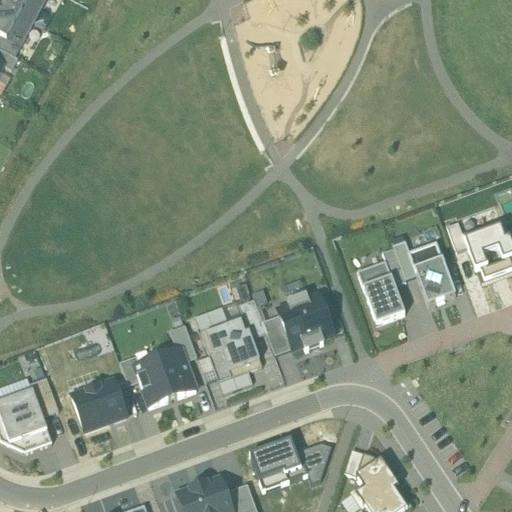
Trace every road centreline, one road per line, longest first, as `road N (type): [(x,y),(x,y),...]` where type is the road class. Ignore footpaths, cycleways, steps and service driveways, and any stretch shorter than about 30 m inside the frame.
road 1 (residential): [(365,399),(335,395),(46,501),(0,490)]
road 2 (residential): [(511,326),(496,322),(379,368),(365,399)]
road 3 (residential): [(365,399),(387,409),(459,511)]
